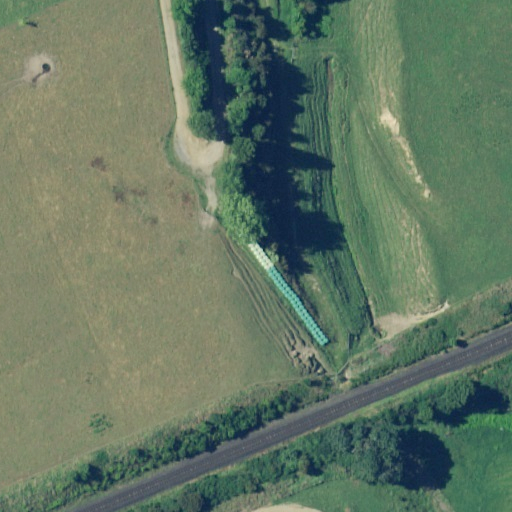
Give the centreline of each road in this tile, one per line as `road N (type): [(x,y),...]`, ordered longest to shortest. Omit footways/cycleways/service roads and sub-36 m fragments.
road 1 (track): [(342,359),(207,198),(166,0)]
road 2 (track): [(268,0),(295,233),(336,324),(342,359)]
road 3 (track): [(342,359),(445,511)]
